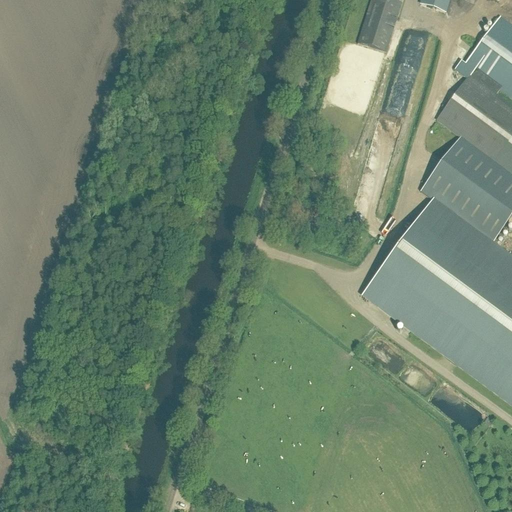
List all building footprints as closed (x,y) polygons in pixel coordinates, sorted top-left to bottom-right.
[(388,55),(404,0),(372,0),(358,46),(388,55)] [(422,0),(421,6),(425,7),(441,12),(445,14),(448,4),(449,0),(422,0)] [(511,26),(501,18),(466,66),(462,63),(455,73),(466,82),(435,123),(459,141),(511,179),(511,26)] [(389,68),(374,130),(381,132),(380,135),(394,138),(414,59),(406,58),(402,71),(389,68)] [(419,195),(431,204),(490,248),(511,219),(511,179),(459,141),(419,195)] [(511,264),(490,248),(431,204),(361,298),(511,410),(511,264)] [(421,374),(413,386),(425,394),(433,381),(421,374)] [(480,413),(438,387),(428,405),(470,430),(480,413)] [(158,511),(166,511),(169,505),(162,502),(158,511)]
